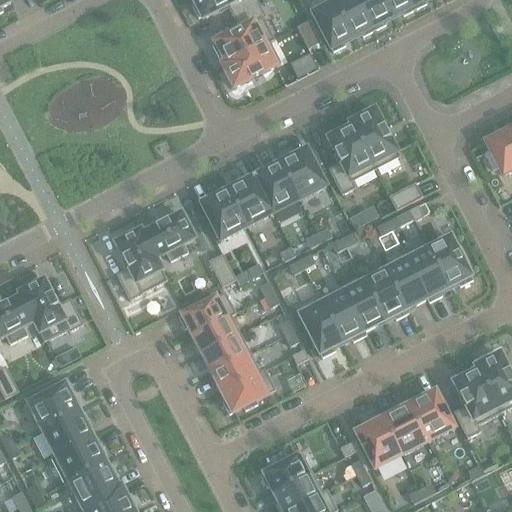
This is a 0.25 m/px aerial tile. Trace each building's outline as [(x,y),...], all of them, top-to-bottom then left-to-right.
[(11,6),(7,0),(0,0),(0,16),(3,14),(1,11),(11,6)] [(259,7),(255,0),(191,0),(188,2),(188,3),(192,1),(195,7),(192,8),(199,21),(202,20),(203,22),(228,9),(234,21),(259,7)] [(340,17),(353,41),(361,37),(363,40),(375,34),(366,17),(356,0),(334,0),(332,1),(340,17)] [(356,0),(366,17),(375,34),(386,28),(385,25),(393,20),(391,17),(382,0),(356,0)] [(382,0),(391,17),(393,20),(402,16),(403,19),(408,17),(415,13),(408,0),(382,0)] [(408,0),(415,13),(427,7),(425,4),(432,0),(408,0)] [(344,46),(353,41),(340,17),(332,1),(331,2),(333,6),(313,17),(333,56),(346,49),(344,46)] [(223,69),(274,42),(263,22),(266,20),(259,7),(234,21),(240,32),(215,45),(216,47),(213,49),(220,62),(223,60),(226,66),(222,68),(223,69)] [(297,31),(309,52),(322,45),(311,23),(297,31)] [(234,91),(281,67),(270,46),(275,43),(274,42),(223,69),(234,91)] [(350,126),(352,129),(375,174),(400,161),(390,142),(391,141),(385,130),(384,130),(375,113),(370,116),(368,112),(354,120),(356,123),(350,126)] [(353,185),(375,174),(352,129),(347,132),(345,129),(329,137),(331,140),(328,141),(335,155),(336,158),(340,165),(341,167),(329,173),(342,199),(356,191),(353,185)] [(511,175),(511,146),(506,135),(498,139),(496,136),(484,142),(504,179),(511,175)] [(283,161),(284,164),(280,166),(299,204),(326,190),(307,152),(297,158),(295,154),(283,161)] [(255,178),(254,179),(273,217),(299,204),(280,166),(276,169),(274,165),(262,171),(263,175),(256,179),(255,178)] [(233,191),(228,193),(247,230),(273,217),(254,179),(252,180),(253,181),(245,185),(243,181),(231,187),(233,191)] [(390,201),(397,214),(422,201),(415,187),(390,201)] [(211,202),(201,207),(221,244),(247,230),(228,193),(224,195),(222,192),(210,198),(211,202)] [(418,209),(409,214),(415,225),(424,220),(418,209)] [(377,222),(372,211),(350,222),(355,233),(377,222)] [(141,234),(140,234),(167,285),(168,284),(156,262),(166,258),(169,265),(187,256),(184,248),(195,242),(182,217),(168,224),(156,230),(157,230),(154,232),(143,237),(141,234)] [(403,228),(399,220),(388,225),(393,234),(403,228)] [(393,234),(388,225),(377,231),(382,239),(393,234)] [(120,245),(116,247),(123,261),(129,272),(117,279),(130,304),(144,297),(167,285),(140,234),(137,236),(136,232),(118,241),(120,245)] [(317,237),(321,246),(332,241),(327,232),(317,237)] [(358,245),(353,236),(343,242),(347,251),(358,245)] [(306,243),(311,252),(321,246),(317,237),(306,243)] [(466,269),(469,267),(460,249),(457,251),(451,240),(429,251),(450,291),(458,287),(460,290),(473,283),(466,269)] [(347,251),(343,242),(332,247),(337,256),(347,251)] [(280,256),(285,265),(295,260),(291,251),(280,256)] [(450,291),(429,251),(407,263),(428,302),(430,306),(443,299),(441,296),(450,291)] [(236,284),(223,258),(209,265),(223,291),(236,284)] [(315,267),(311,258),(300,264),(305,273),(315,267)] [(428,302),(407,263),(386,274),(407,313),(409,317),(410,317),(408,313),(427,303),(429,306),(430,306),(428,302)] [(305,273),(300,264),(289,269),(294,278),(305,273)] [(264,276),(259,267),(250,272),(255,281),(264,276)] [(407,313),(386,274),(365,285),(385,324),(394,320),(396,324),(409,317),(407,313)] [(83,328),(70,303),(58,309),(52,297),(52,298),(45,283),(41,285),(39,282),(22,291),(23,294),(20,296),(46,345),(69,333),(70,335),(83,328)] [(385,324),(365,285),(345,295),(342,291),(341,291),(366,339),(367,338),(365,335),(385,324)] [(268,286),(259,290),(265,301),(274,296),(268,286)] [(366,339),(341,291),(321,302),(319,297),(318,298),(343,346),(351,342),(353,345),(366,339)] [(46,345),(20,296),(21,300),(8,307),(0,310),(0,343),(6,340),(10,348),(28,339),(24,331),(34,325),(45,346),(46,345)] [(193,338),(236,316),(225,296),(179,320),(185,332),(189,331),(193,338)] [(279,307),(274,297),(265,301),(260,304),(265,314),(270,311),(271,312),(279,307)] [(343,346),(318,298),(295,309),(322,361),(336,354),(334,351),(343,346)] [(203,358),(241,338),(231,320),(236,317),(236,316),(193,338),(203,358)] [(288,324),(279,329),(285,339),(293,335),(288,324)] [(293,335),(285,339),(290,350),(299,345),(293,335)] [(213,377),(251,357),(241,338),(203,358),(213,377)] [(308,363),(303,354),(293,359),(297,368),(308,363)] [(476,369),(501,417),(511,411),(511,377),(510,373),(509,374),(500,356),(495,360),(493,356),(480,363),(481,366),(476,369)] [(222,396),(265,374),(265,373),(260,376),(251,357),(213,377),(222,396)] [(475,369),(477,373),(469,377),(468,374),(454,381),(456,384),(454,385),(461,398),(460,399),(466,410),(455,416),(468,442),(480,436),(477,429),(501,417),(476,369),(475,369)] [(6,370),(0,373),(0,392),(5,403),(19,396),(6,370)] [(276,394),(265,374),(222,396),(227,404),(223,406),(229,418),(243,411),(245,414),(258,408),(256,404),(276,394)] [(28,406),(42,433),(80,414),(77,410),(81,408),(75,396),(71,397),(66,387),(28,406)] [(413,406),(409,408),(428,446),(455,432),(436,394),(425,400),(424,396),(411,402),(413,406)] [(392,417),(383,422),(402,459),(428,446),(409,408),(404,411),(403,407),(390,413),(392,417)] [(80,414),(42,433),(56,459),(93,440),(88,431),(92,429),(85,417),(82,418),(80,414)] [(402,459),(383,422),(379,424),(377,420),(364,427),(366,430),(356,435),(375,473),(402,459)] [(9,437),(0,441),(6,452),(15,447),(9,437)] [(106,466),(104,461),(108,460),(101,447),(98,449),(93,440),(56,459),(51,462),(65,487),(106,466)] [(356,455),(351,446),(340,452),(345,461),(356,455)] [(15,447),(6,452),(11,463),(20,458),(15,447)] [(275,497),(313,477),(303,457),(288,465),(286,461),(273,468),(275,472),(261,479),(267,491),(271,489),(275,497)] [(360,464),(351,468),(357,479),(366,475),(360,464)] [(119,491),(115,482),(118,481),(112,468),(109,470),(106,466),(65,487),(65,488),(69,486),(82,511),(123,490),(122,489),(119,491)] [(483,478),(478,470),(468,475),(472,484),(483,478)] [(366,475),(357,479),(362,490),(371,485),(366,475)] [(282,511),(292,511),(327,494),(327,493),(322,496),(313,477),(275,497),(282,511)] [(435,496),(430,488),(420,493),(424,502),(435,496)] [(36,489),(27,493),(33,504),(42,499),(36,489)] [(82,511),(133,511),(134,511),(137,510),(131,498),(127,500),(123,490),(82,511)] [(424,502),(420,493),(409,499),(414,507),(424,502)] [(336,511),(327,494),(292,511),(336,511)] [(375,494),(364,500),(369,511),(381,505),(375,494)] [(18,511),(27,507),(22,496),(13,501),(18,511)] [(42,499),(33,504),(36,511),(43,511),(47,510),(42,499)]
